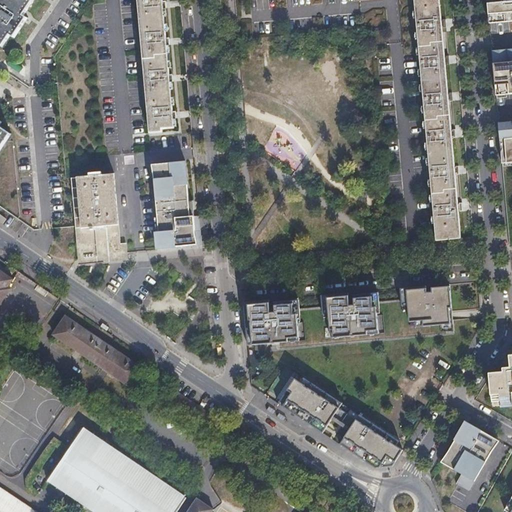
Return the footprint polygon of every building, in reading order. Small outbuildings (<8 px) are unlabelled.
[(15,38),(23,27),(29,19),(25,16),(30,9),(35,0),(0,0),(0,42),(2,39),(7,42),(12,36),(15,38)] [(150,118),(151,120),(174,118),(162,0),(139,0),(139,4),(136,5),(137,12),(140,11),(143,42),(139,42),(140,50),(144,49),(147,80),(143,80),(144,88),(147,88),(150,112),(146,112),(147,119),(150,118)] [(431,0),(407,0),(409,19),(418,109),(422,150),(427,207),(429,239),(453,237),(450,208),(454,207),(454,199),(449,200),(446,169),(450,169),(450,161),(446,162),(443,131),(447,131),(446,124),(443,124),(440,92),(444,92),(443,85),(439,85),(437,54),(441,54),(440,46),(436,46),(433,17),(437,16),(437,8),(432,8),(431,0)] [(511,0),(486,0),(488,24),(511,21),(511,0)] [(29,19),(23,27),(27,29),(32,21),(29,19)] [(511,21),(488,24),(490,37),(511,34),(511,21)] [(511,49),(491,51),(494,96),(511,94),(511,49)] [(511,107),(511,94),(494,96),(495,108),(511,107)] [(174,118),(151,120),(152,131),(152,134),(175,132),(175,129),(174,118)] [(0,152),(9,139),(4,135),(7,130),(0,126),(3,122),(0,120),(0,152)] [(511,122),(497,124),(501,165),(511,163),(511,122)] [(185,162),(149,165),(156,249),(192,246),(185,162)] [(123,255),(122,245),(116,174),(106,175),(79,177),(85,258),(123,255)] [(79,177),(74,178),(81,264),(128,260),(129,260),(128,259),(127,244),(122,245),(123,255),(85,258),(79,177)] [(0,271),(0,303),(10,289),(8,288),(12,280),(0,271)] [(454,311),(451,284),(408,288),(411,325),(425,324),(425,330),(453,328),(451,312),(454,311)] [(381,313),(379,290),(329,295),(333,343),(368,339),(368,335),(380,334),(378,313),(381,313)] [(301,319),(299,297),(250,302),(254,351),(288,348),(288,344),(301,342),(299,319),(301,319)] [(66,318),(55,335),(82,354),(130,386),(142,368),(123,355),(96,338),(66,318)] [(511,356),(502,357),(502,368),(493,369),(494,375),(480,376),(483,398),(490,397),(491,403),(505,402),(506,407),(511,406),(511,356)] [(398,447),(401,443),(361,416),(357,421),(339,409),(343,404),(304,378),(301,383),(296,379),(280,404),(326,435),(333,424),(349,435),(341,445),(376,468),(382,467),(393,466),(403,451),(398,447)] [(208,412),(170,387),(162,398),(182,411),(214,432),(222,421),(208,412)] [(458,482),(471,489),(489,455),(484,453),(495,434),(463,415),(452,437),(447,447),(451,449),(442,465),(461,475),(458,482)] [(177,511),(187,497),(158,478),(134,461),(112,446),(82,427),(73,441),(48,479),(69,494),(96,511),(177,511)] [(0,491),(0,509),(4,511),(37,511),(2,489),(0,491)] [(511,511),(511,494),(503,509),(507,511),(511,511)] [(199,498),(189,511),(212,511),(214,509),(199,498)]
